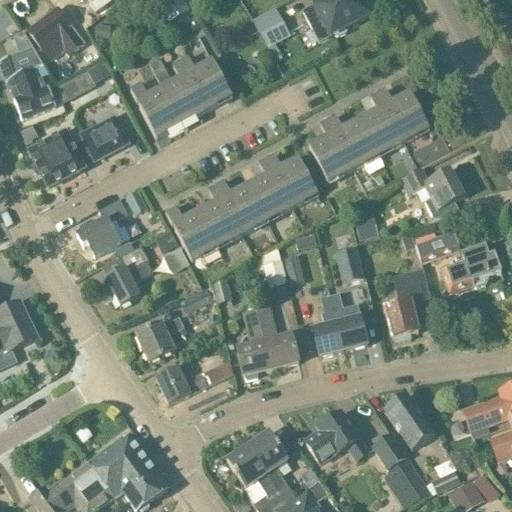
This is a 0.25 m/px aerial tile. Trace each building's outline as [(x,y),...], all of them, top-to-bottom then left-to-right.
[(182,0),(155,0),(170,25),(190,13),(182,0)] [(314,8),(303,14),(320,46),(331,40),(333,38),(338,42),(347,37),(347,31),(370,19),(360,0),(326,0),(327,1),(314,8)] [(511,0),(487,0),(493,12),(511,2),(511,0)] [(276,10),(255,21),(253,23),(269,51),(291,39),(276,10)] [(85,46),(58,11),(28,34),(51,64),(64,54),(68,59),(85,46)] [(96,31),(95,44),(109,44),(110,31),(96,31)] [(13,40),(20,56),(27,53),(33,51),(24,36),(13,40)] [(14,58),(0,63),(0,66),(6,83),(9,82),(12,91),(10,92),(22,123),(56,109),(48,89),(46,91),(38,71),(44,68),(34,50),(33,51),(27,53),(35,72),(21,77),(14,58)] [(189,61),(181,66),(207,114),(218,108),(217,105),(230,99),(231,101),(232,100),(213,64),(196,73),(189,61)] [(180,82),(164,91),(182,127),(181,125),(194,118),(195,120),(207,114),(181,66),(173,70),(180,82)] [(103,67),(85,78),(92,91),(111,80),(103,67)] [(131,93),(156,141),(169,135),(167,132),(180,125),(182,128),(182,127),(164,91),(148,99),(142,87),(131,93)] [(386,94),(378,98),(385,110),(392,106),(386,94)] [(402,106),(387,114),(404,146),(415,140),(414,138),(427,131),(428,133),(429,133),(410,96),(399,102),(402,106)] [(378,98),(376,99),(370,102),(377,114),(385,110),(378,98)] [(370,118),(359,123),(379,160),(379,159),(378,157),(391,150),(392,152),(404,146),(387,114),(372,122),(370,118)] [(336,120),(328,124),(335,137),(342,132),(336,120)] [(65,136),(30,154),(48,190),(84,171),(79,163),(92,157),(95,163),(127,146),(114,121),(82,138),(85,145),(73,151),(65,136)] [(352,133),(337,141),(354,173),(365,167),(364,164),(377,157),(378,160),(379,160),(359,123),(349,128),(352,133)] [(328,124),(325,126),(320,128),(327,141),(335,137),(328,124)] [(354,173),(337,141),(335,142),(322,149),(319,144),(309,150),(328,186),(329,186),(328,184),(341,177),(342,179),(354,173)] [(275,159),(267,163),(273,176),(281,171),(275,159)] [(290,172),(276,180),(292,212),(304,206),(303,203),(316,196),(317,199),(318,198),(299,162),(288,167),(290,172)] [(267,163),(259,167),(266,180),(273,176),(267,163)] [(434,223),(461,218),(455,206),(465,200),(451,173),(428,185),(422,172),(401,183),(409,199),(425,191),(431,202),(425,205),(434,223)] [(258,183),(248,188),(267,225),(268,225),(267,222),(280,215),(281,218),(292,212),(276,180),(261,188),(258,183)] [(371,182),(364,185),(369,196),(377,193),(371,182)] [(224,186),(217,190),(223,202),(231,198),(224,186)] [(240,198),(225,206),(242,238),(254,232),(252,230),(266,223),(267,225),(248,188),(238,194),(240,198)] [(217,190),(214,191),(209,194),(215,206),(223,202),(217,190)] [(139,197),(127,203),(134,218),(146,211),(139,197)] [(104,225),(82,236),(78,239),(84,251),(89,249),(95,261),(121,247),(115,235),(120,231),(117,223),(128,217),(120,203),(98,214),(104,225)] [(332,208),(337,217),(344,213),(339,204),(332,208)] [(208,210),(198,215),(217,252),(218,251),(216,249),(229,242),(231,244),(242,238),(225,206),(211,214),(208,210)] [(174,213),(166,217),(173,229),(180,225),(174,213)] [(217,252),(198,215),(188,220),(190,225),(175,234),(192,265),(204,259),(202,256),(215,249),(217,252)] [(374,219),(355,223),(359,242),(378,238),(374,219)] [(416,250),(415,250),(420,266),(421,268),(459,254),(453,236),(416,249),(416,250)] [(173,252),(166,238),(155,244),(162,257),(173,252)] [(412,239),(403,243),(407,253),(415,250),(416,250),(416,249),(412,239)] [(116,254),(120,262),(135,253),(131,246),(116,254)] [(124,273),(106,282),(120,310),(133,303),(134,305),(136,303),(136,302),(140,299),(133,287),(153,277),(147,265),(149,264),(141,250),(135,253),(120,262),(119,262),(124,273)] [(464,266),(441,274),(445,284),(448,292),(450,299),(461,295),(474,291),(474,292),(487,288),(489,281),(501,277),(501,276),(504,271),(504,270),(502,263),(501,263),(496,261),(495,260),(491,250),(462,260),(464,266)] [(336,260),(344,291),(364,286),(356,255),(336,260)] [(298,258),(285,261),(292,288),(305,285),(298,258)] [(281,265),(264,269),(265,276),(269,289),(287,285),(283,268),(282,265),(281,265)] [(393,280),(394,286),(400,308),(385,312),(392,342),(418,336),(410,302),(429,297),(430,302),(431,302),(424,273),(393,280)] [(225,281),(213,284),(218,305),(231,302),(225,281)] [(207,291),(180,304),(184,314),(185,316),(213,304),(207,291)] [(339,298),(330,300),(343,355),(368,349),(361,321),(349,324),(346,312),(343,313),(339,298)] [(324,330),(313,333),(320,361),(343,355),(330,300),(320,302),(324,317),(321,318),(324,330)] [(0,355),(8,352),(9,355),(37,342),(20,306),(0,315),(0,355)] [(269,310),(257,313),(271,373),(299,366),(292,340),(277,343),(269,311),(269,310)] [(248,333),(252,349),(238,353),(244,380),(271,373),(257,313),(244,317),(249,333),(248,333)] [(154,331),(136,339),(149,368),(175,356),(170,345),(186,337),(183,332),(184,332),(179,321),(162,329),(162,328),(160,328),(154,331)] [(178,372),(156,382),(169,409),(190,399),(221,385),(215,371),(201,378),(184,386),(178,372)] [(500,400),(468,412),(463,414),(473,442),(490,437),(487,430),(508,422),(511,428),(511,389),(498,395),(500,400)] [(384,413),(411,453),(412,453),(434,438),(407,398),(384,413)] [(318,432),(319,434),(320,435),(305,445),(319,465),(334,455),(336,459),(348,451),(357,464),(368,456),(341,416),(318,432)] [(511,428),(511,430),(511,436),(491,444),(499,465),(511,459),(511,428)] [(269,436),(248,450),(267,478),(277,492),(286,486),(276,472),(288,464),(269,436)] [(406,461),(391,439),(373,451),(388,473),(389,472),(392,478),(386,482),(406,511),(407,511),(430,496),(416,475),(406,461)] [(110,452),(88,468),(108,494),(148,467),(131,445),(127,448),(123,443),(111,452),(110,452)] [(267,478),(248,450),(227,464),(246,492),(257,484),(267,499),(253,508),(255,511),(277,511),(286,507),(277,492),(267,478)] [(148,467),(108,494),(114,502),(115,504),(124,498),(134,511),(148,511),(149,511),(149,508),(168,494),(148,467)] [(64,511),(74,504),(80,511),(99,511),(113,502),(115,504),(114,502),(108,494),(88,468),(62,487),(63,488),(50,498),(45,492),(31,502),(37,511),(64,511)] [(455,474),(432,484),(437,497),(461,487),(455,474)] [(295,500),(286,507),(277,511),(319,511),(316,507),(328,498),(319,484),(295,500)] [(472,485),(459,492),(471,511),(475,511),(485,506),(472,485)] [(286,486),(277,492),(286,507),(295,500),(286,486)]
